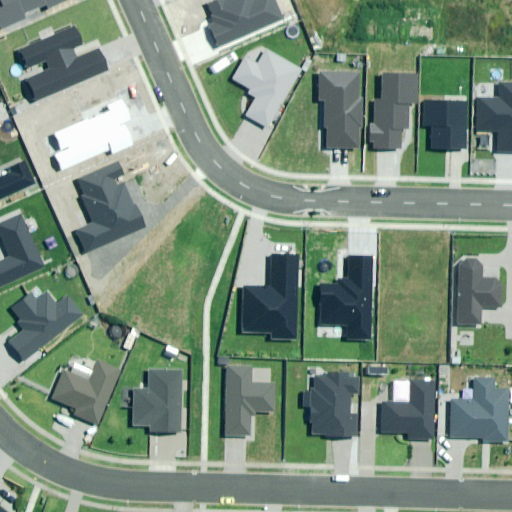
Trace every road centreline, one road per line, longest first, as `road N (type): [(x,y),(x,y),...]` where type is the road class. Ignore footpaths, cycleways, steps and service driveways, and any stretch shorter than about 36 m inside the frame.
road 1 (residential): [(511,498),(119,487),(67,473),(0,423)]
road 2 (residential): [(511,203),(261,196),(197,140),(135,0)]
